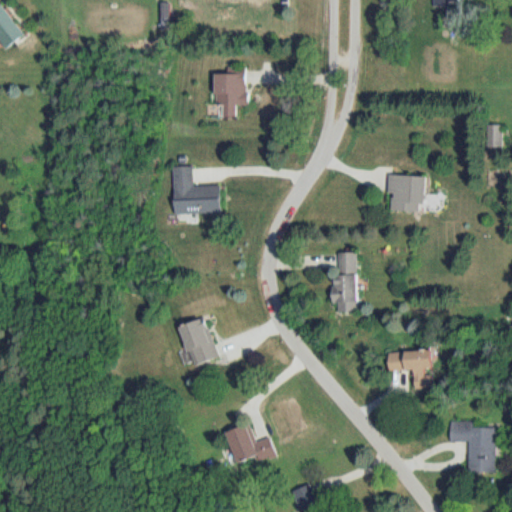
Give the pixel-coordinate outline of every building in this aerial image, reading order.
[(0,0),(0,39),(7,49),(25,36),(0,0)] [(243,59),(243,85),(247,85),(247,96),(234,96),(234,109),(222,109),(222,96),(212,96),(212,65),(223,65),(223,59),(243,59)] [(506,126),(490,126),(490,149),(506,149),(506,126)] [(170,159),(190,159),(190,179),(218,178),(218,205),(170,205),(170,159)] [(387,166),(425,168),(424,195),(419,195),(419,204),(391,203),(392,185),(386,185),(387,166)] [(336,244),(356,243),(355,266),(357,266),(358,305),(332,306),(332,267),(337,267),(336,244)] [(180,320),(204,310),(219,348),(196,358),(180,320)] [(387,344),(433,342),(434,361),(425,362),(425,368),(433,368),(433,381),(413,382),(413,363),(387,364),(387,344)] [(447,420),(458,419),(458,413),(468,413),(468,419),(491,419),(491,466),(466,466),(466,434),(447,434),(447,420)] [(248,416),(256,434),(267,429),(276,448),(260,455),(257,448),(239,456),(226,426),(248,416)] [(310,474),(325,511),(302,511),(289,483),(310,474)]
